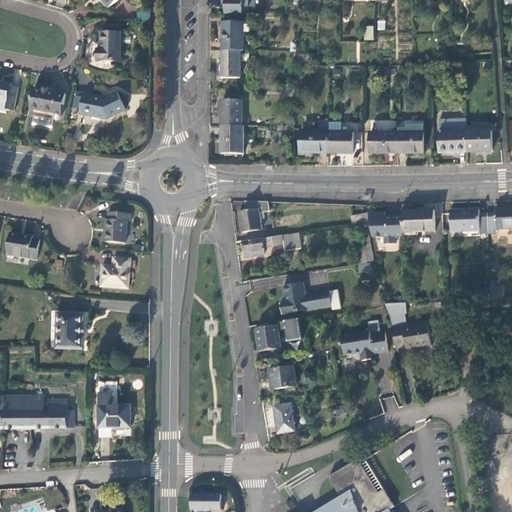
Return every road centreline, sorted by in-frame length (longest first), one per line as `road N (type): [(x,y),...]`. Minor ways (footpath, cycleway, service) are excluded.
road 1 (secondary): [(196,181),(511,181)]
road 2 (unclassified): [(475,511),(453,406),(255,465)]
road 3 (residential): [(222,198),(249,367),(255,465)]
road 4 (secondary): [(175,203),(170,465)]
road 5 (residential): [(0,485),(170,465)]
road 6 (residential): [(0,59),(59,65),(68,47),(62,25),(0,5)]
road 7 (tertiary): [(175,0),(174,158)]
road 8 (secondary): [(0,161),(151,177)]
